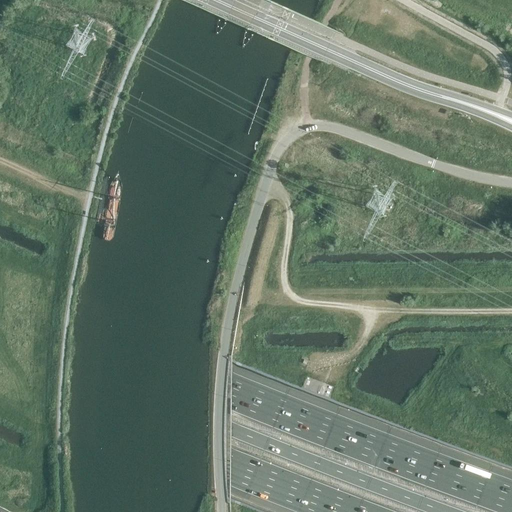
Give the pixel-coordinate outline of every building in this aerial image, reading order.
[(234,0),(224,0),(218,16),(226,20),(234,0)] [(258,0),(246,28),(254,31),(268,0),(258,0)] [(284,4),(268,38),(273,41),(288,6),(284,4)] [(242,360),(248,346),(243,344),(237,357),(242,360)] [(491,469),(503,474),(505,467),(493,463),(491,469)] [(0,476),(0,486),(24,496),(28,488),(0,476)]
